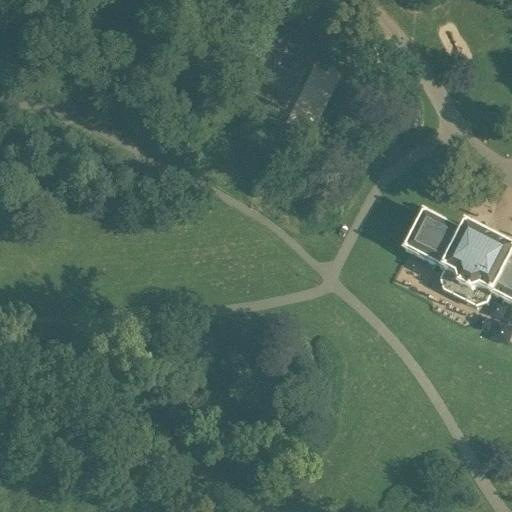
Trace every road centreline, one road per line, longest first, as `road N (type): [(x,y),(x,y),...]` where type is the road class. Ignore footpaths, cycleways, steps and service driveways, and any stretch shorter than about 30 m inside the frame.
road 1 (track): [(501,511),(398,348),(287,239),(80,120),(0,100)]
road 2 (track): [(460,129),(393,170),(316,292),(150,317),(0,318)]
road 3 (track): [(269,511),(66,408)]
road 4 (track): [(51,107),(76,74),(153,31),(183,0)]
